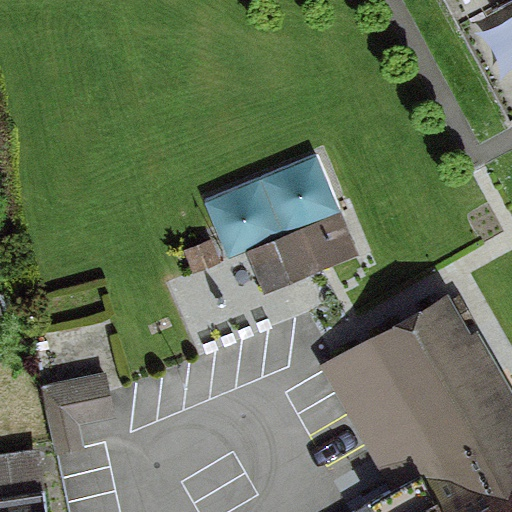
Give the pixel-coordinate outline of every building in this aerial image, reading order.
[(511,0),(444,0),(508,120),(511,117),(511,0)] [(289,232),(247,249),(261,284),(303,267),(289,232)] [(511,511),(511,474),(511,473),(511,472),(511,417),(466,337),(455,343),(434,306),(323,369),(345,408),(350,406),(369,439),(390,427),(416,474),(413,476),(431,506),(427,508),(429,511),(511,511)] [(70,420),(108,412),(104,392),(45,405),(55,452),(75,448),(70,420)] [(0,511),(39,511),(32,463),(0,468),(0,511)]
